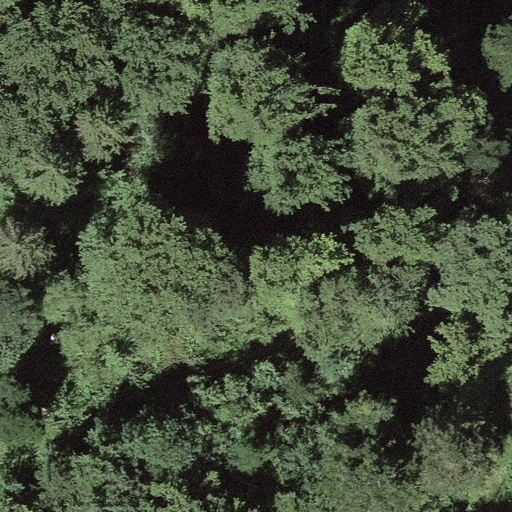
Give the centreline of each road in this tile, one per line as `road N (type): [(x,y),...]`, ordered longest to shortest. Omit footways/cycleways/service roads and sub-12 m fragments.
road 1 (track): [(511,290),(366,321),(0,444)]
road 2 (track): [(503,298),(484,511)]
